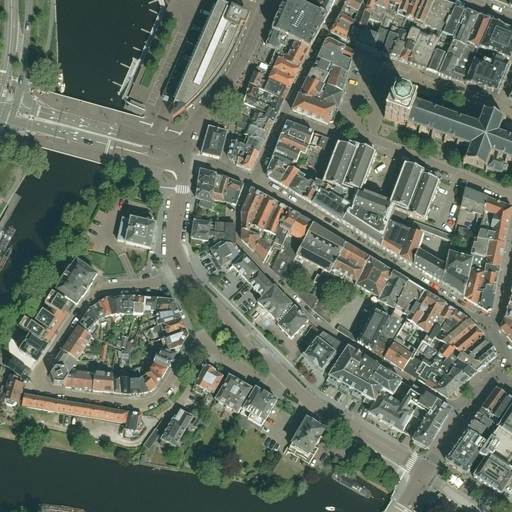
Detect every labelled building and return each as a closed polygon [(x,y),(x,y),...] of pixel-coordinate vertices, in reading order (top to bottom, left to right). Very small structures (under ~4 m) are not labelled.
[(321,28),(327,18),(319,14),(319,15),(287,0),(285,0),(278,16),(274,26),(271,32),(272,32),(284,38),(294,43),(309,50),(310,50),(321,28)] [(287,0),(319,15),(319,14),(325,3),(319,0),(287,0)] [(358,12),(363,3),(361,2),(356,0),(347,0),(344,7),(358,12)] [(354,28),(363,31),(368,20),(374,7),(375,4),(366,0),(361,0),(361,2),(363,3),(358,12),(354,23),(356,24),(354,28)] [(390,4),(391,0),(376,0),(375,4),(374,7),(387,12),(390,4)] [(407,14),(412,0),(402,0),(400,7),(398,11),(407,14)] [(414,22),(423,0),(412,0),(407,14),(406,16),(405,19),(414,22)] [(424,27),(435,0),(423,0),(414,22),(423,26),(424,27)] [(441,34),(449,16),(454,7),(444,3),(435,0),(424,27),(441,34)] [(494,0),(493,2),(508,8),(511,0),(494,0)] [(237,47),(250,16),(231,8),(230,12),(229,12),(228,17),(225,16),(229,8),(218,3),(206,32),(193,27),(168,86),(180,92),(173,107),(174,107),(175,105),(188,111),(186,112),(186,113),(192,108),(195,106),(201,100),(205,96),(207,94),(214,84),(218,79),(222,74),(227,66),(230,61),(234,52),(237,47)] [(325,3),(319,14),(327,18),(332,7),(325,3)] [(343,16),(354,23),(358,12),(344,7),(340,15),(343,16)] [(387,12),(374,7),(368,20),(382,25),(387,12)] [(454,40),(464,16),(466,12),(454,7),(449,16),(441,34),(454,40)] [(396,15),(387,12),(382,25),(380,30),(389,34),(391,28),(396,15)] [(454,40),(452,43),(446,57),(459,62),(464,51),(465,48),(478,17),(476,16),(466,12),(464,16),(454,40)] [(356,24),(354,23),(343,16),(340,15),(339,16),(336,23),(352,32),(354,28),(356,24)] [(405,19),(396,15),(391,28),(395,29),(400,31),(405,19)] [(465,48),(464,51),(476,56),(480,48),(491,23),(478,17),(465,48)] [(414,22),(405,19),(400,31),(409,35),(411,30),(414,22)] [(423,26),(414,22),(411,30),(420,33),(423,26)] [(510,60),(511,54),(511,31),(505,28),(504,28),(492,23),(491,22),(491,23),(480,48),(497,55),(510,60)] [(347,42),(352,32),(336,23),(330,34),(331,35),(332,34),(347,42)] [(420,33),(419,34),(430,39),(431,37),(438,40),(441,34),(424,27),(423,26),(420,33)] [(373,53),(379,38),(377,37),(363,31),(354,28),(352,32),(347,42),(370,52),(373,53)] [(381,56),(390,34),(380,30),(377,37),(379,38),(373,53),(381,56)] [(426,71),(434,51),(438,40),(431,37),(430,39),(419,34),(420,33),(411,30),(409,35),(406,43),(415,47),(408,65),(414,68),(426,71)] [(396,43),(404,46),(406,43),(409,35),(400,31),(398,38),(396,43)] [(278,52),(284,38),(272,32),(266,46),(275,51),(278,52)] [(396,43),(398,38),(390,34),(381,56),(390,59),(396,43)] [(454,40),(441,34),(438,40),(434,51),(446,57),(452,43),(454,40)] [(345,49),(329,41),(326,42),(322,50),(341,58),(345,49)] [(285,61),(300,69),(309,50),(294,43),(287,56),(285,61)] [(398,62),(404,46),(396,43),(390,59),(398,62)] [(408,65),(415,47),(406,43),(404,46),(398,62),(408,65)] [(350,62),(354,54),(345,49),(341,58),(350,62)] [(350,62),(341,58),(322,50),(317,60),(331,67),(332,67),(348,75),(351,63),(350,62)] [(294,81),(300,69),(285,61),(287,56),(278,52),(275,51),(272,57),(274,58),(269,67),(269,68),(270,68),(273,70),(274,70),(294,81)] [(438,76),(446,57),(434,51),(426,71),(438,76)] [(474,61),(476,56),(464,51),(459,62),(456,68),(455,70),(468,75),(474,61)] [(468,75),(464,85),(471,87),(486,91),(496,94),(507,68),(510,61),(497,55),(495,59),(492,58),(490,64),(484,61),(482,64),(474,61),(468,75)] [(456,68),(459,62),(446,57),(438,76),(451,81),(455,70),(456,68)] [(331,67),(317,60),(312,70),(327,76),(331,67)] [(348,75),(332,67),(329,77),(345,84),(348,75)] [(257,68),(254,74),(260,77),(268,80),(273,70),(270,68),(267,73),(257,68)] [(294,81),(274,70),(273,70),(268,80),(289,91),(294,81)] [(323,86),(327,76),(312,70),(307,81),(323,86)] [(464,85),(468,75),(455,70),(451,81),(464,85)] [(255,88),(260,77),(254,74),(250,85),(255,88)] [(263,115),(267,109),(269,110),(275,99),(264,92),(268,80),(260,77),(255,88),(260,90),(254,102),(259,105),(255,111),(243,105),(241,112),(241,116),(239,122),(247,125),(249,126),(256,129),(261,118),(263,115)] [(342,93),(345,84),(329,77),(326,87),(328,88),(342,93)] [(283,103),(289,91),(268,80),(264,92),(275,99),(283,103)] [(325,96),(328,88),(326,87),(323,86),(307,81),(299,96),(313,101),(317,93),(325,96)] [(434,96),(398,82),(392,96),(430,109),(434,96)] [(254,102),(260,90),(255,88),(250,85),(245,98),(254,102)] [(340,100),(342,93),(328,88),(325,96),(317,93),(313,101),(337,111),(340,100)] [(337,111),(313,101),(299,96),(292,112),(327,126),(329,123),(330,124),(332,124),(333,123),(334,121),(337,111)] [(511,125),(511,126),(509,125),(507,124),(502,122),(506,120),(505,119),(501,120),(484,114),(483,111),(481,111),(482,114),(478,127),(467,123),(468,120),(466,119),(465,122),(462,121),(454,118),(455,116),(454,115),(452,118),(442,114),(443,111),(441,110),(440,113),(430,109),(392,96),(389,104),(389,105),(390,106),(389,110),(388,110),(387,110),(384,119),(395,123),(398,124),(406,127),(405,128),(406,130),(409,128),(419,132),(418,135),(420,135),(421,133),(431,136),(430,139),(433,140),(434,137),(444,141),(443,144),(445,144),(446,142),(448,142),(449,143),(453,144),(457,146),(456,148),(458,149),(459,146),(469,150),(468,155),(465,162),(462,163),(463,165),(466,164),(483,170),(485,173),(487,172),(485,169),(501,175),(503,172),(503,171),(506,171),(508,167),(506,165),(507,162),(511,163),(511,125)] [(255,111),(259,105),(254,102),(245,98),(243,105),(255,111)] [(277,115),(284,103),(283,103),(275,99),(269,110),(269,111),(277,115)] [(269,110),(267,109),(263,115),(267,117),(266,119),(272,122),(271,124),(273,125),(277,115),(269,111),(269,110)] [(268,135),(273,125),(271,124),(272,122),(266,119),(267,117),(263,115),(261,118),(256,129),(268,135)] [(245,132),(247,125),(239,122),(237,129),(245,132)] [(297,143),(302,130),(287,124),(281,137),(297,143)] [(268,135),(256,129),(249,126),(244,136),(246,137),(256,142),(256,140),(264,143),(268,135)] [(220,160),(227,133),(208,128),(201,155),(220,160)] [(308,147),(313,134),(302,130),(297,143),(308,147)] [(258,155),(264,143),(256,140),(256,142),(246,137),(244,142),(238,139),(236,142),(234,141),(233,143),(241,146),(249,150),(258,155)] [(311,148),(308,147),(297,143),(281,137),(278,145),(300,154),(300,155),(304,156),(303,157),(307,158),(311,150),(312,148),(311,148)] [(324,150),(328,140),(322,137),(318,148),(324,150)] [(238,159),(241,146),(233,143),(232,143),(228,158),(228,159),(228,161),(229,162),(231,162),(237,164),(238,160),(238,159)] [(390,224),(389,224),(390,220),(406,226),(409,216),(424,222),(439,183),(430,179),(431,175),(404,165),(389,204),(374,198),(361,193),(376,154),(349,144),(347,148),(337,144),(322,183),(335,188),(334,191),(331,197),(349,207),(347,210),(348,211),(346,214),(341,224),(380,249),(390,224)] [(274,157),(271,163),(284,168),(288,169),(290,170),(294,163),(296,164),(300,155),(300,154),(278,145),(274,157)] [(242,169),(249,150),(241,146),(238,159),(238,160),(237,164),(236,167),(242,169)] [(250,172),(258,155),(249,150),(242,169),(250,172)] [(279,185),(285,174),(282,172),(284,168),(271,163),(270,168),(269,168),(267,173),(267,174),(267,176),(267,175),(268,178),(268,180),(274,183),(279,185)] [(295,178),(298,173),(290,170),(288,169),(279,185),(287,190),(295,178)] [(209,180),(210,174),(200,172),(198,185),(212,189),(218,191),(220,183),(209,180)] [(294,195),(295,195),(301,199),(311,180),(299,174),(298,173),(295,178),(302,182),(294,195)] [(227,189),(230,181),(215,176),(210,174),(209,180),(220,183),(218,191),(212,189),(211,200),(233,206),(234,192),(227,189)] [(295,178),(287,190),(294,195),(302,182),(295,178)] [(312,206),(322,185),(311,180),(301,199),(302,199),(303,200),(304,201),(305,200),(311,204),(311,205),(312,206)] [(235,207),(243,187),(230,181),(227,189),(234,192),(233,206),(235,207)] [(211,200),(212,189),(198,185),(195,200),(199,201),(198,203),(203,204),(203,202),(210,204),(211,200)] [(349,207),(331,197),(334,191),(322,185),(312,206),(341,224),(346,214),(348,211),(347,210),(349,207)] [(249,233),(265,198),(251,190),(248,198),(243,209),(244,209),(240,215),(241,216),(241,230),(249,233)] [(483,216),(487,199),(467,194),(465,190),(461,210),(465,211),(473,213),(483,216)] [(261,237),(263,233),(276,204),(273,202),(273,203),(265,198),(249,233),(261,237)] [(506,237),(510,217),(511,217),(511,209),(487,199),(483,216),(484,216),(480,231),(493,234),(490,243),(504,246),(506,237)] [(282,248),(293,232),(281,225),(288,212),(288,211),(287,210),(287,211),(286,210),(286,209),(285,209),(285,210),(280,207),(280,206),(279,206),(277,205),(276,204),(263,233),(266,234),(272,237),(267,246),(262,243),(258,258),(263,264),(275,244),(282,248)] [(293,232),(299,218),(288,212),(281,225),(293,232)] [(6,213),(0,224),(0,243),(15,218),(6,213)] [(477,230),(480,231),(484,216),(483,216),(473,213),(472,215),(479,217),(474,232),(476,233),(477,232),(477,230)] [(303,242),(312,225),(299,218),(293,232),(282,248),(275,263),(271,271),(283,282),(289,270),(303,242)] [(153,236),(155,227),(156,226),(154,225),(154,226),(132,221),(132,220),(130,220),(130,222),(122,220),(121,226),(117,242),(125,244),(125,245),(126,246),(126,245),(149,250),(149,251),(150,251),(150,250),(150,249),(152,241),(153,236)] [(215,230),(215,227),(211,227),(211,224),(194,222),(193,231),(215,233),(216,231),(215,230)] [(453,237),(423,226),(413,222),(412,227),(451,242),(451,243),(453,237)] [(235,245),(234,226),(215,223),(215,227),(215,230),(216,231),(215,233),(225,234),(224,244),(235,246),(235,245)] [(398,259),(410,232),(406,231),(400,228),(390,224),(380,249),(393,257),(394,256),(396,258),(398,259)] [(332,270),(346,246),(345,245),(343,244),(334,238),(332,237),(325,233),(326,233),(324,232),(314,227),(315,226),(312,225),(303,242),(289,270),(289,271),(299,277),(303,269),(300,267),(301,265),(321,275),(319,278),(317,276),(313,284),(322,289),(332,270)] [(468,230),(459,228),(457,238),(466,240),(468,230)] [(261,237),(249,233),(241,230),(241,241),(253,253),(253,252),(261,237)] [(476,233),(475,240),(489,243),(490,243),(493,234),(480,231),(477,230),(477,232),(476,233)] [(224,244),(225,234),(215,233),(193,231),(191,241),(193,245),(200,246),(202,242),(208,243),(209,238),(214,239),(213,243),(219,244),(224,244)] [(419,251),(423,237),(410,232),(398,259),(413,269),(419,251)] [(266,234),(263,233),(261,237),(253,252),(258,258),(262,243),(266,234)] [(485,258),(489,243),(475,240),(471,255),(485,258)] [(499,270),(504,246),(490,243),(489,243),(485,258),(484,267),(499,270)] [(243,258),(238,251),(236,248),(235,245),(235,246),(224,244),(219,244),(220,245),(231,263),(229,264),(232,268),(243,258)] [(231,263),(220,245),(210,251),(221,269),(226,266),(229,271),(232,268),(229,264),(231,263)] [(356,284),(369,260),(346,246),(332,270),(333,271),(332,273),(333,273),(331,277),(342,283),(345,278),(356,284)] [(440,285),(445,268),(430,258),(424,255),(421,253),(421,251),(419,251),(413,269),(414,269),(419,272),(424,275),(425,276),(425,275),(428,278),(429,279),(429,278),(439,284),(439,285),(440,285)] [(466,281),(471,260),(470,259),(459,257),(448,253),(445,268),(440,285),(463,299),(468,281),(466,281)] [(480,286),(482,274),(484,267),(485,258),(471,255),(470,259),(471,260),(466,281),(468,281),(463,299),(477,308),(480,286)] [(258,274),(243,258),(232,268),(247,284),(258,274)] [(379,299),(392,274),(390,273),(388,272),(388,271),(386,271),(383,269),(384,268),(378,265),(369,260),(356,284),(355,286),(365,292),(364,292),(365,292),(365,293),(365,292),(366,293),(369,294),(369,295),(369,294),(370,294),(379,299)] [(92,284),(97,276),(96,275),(77,263),(78,263),(76,262),(75,263),(71,270),(70,269),(60,284),(61,284),(57,291),(56,292),(77,306),(82,298),(83,298),(92,284)] [(497,278),(499,270),(484,267),(482,274),(497,278)] [(273,289),(258,274),(247,284),(262,300),(273,289)] [(393,310),(407,283),(392,274),(379,299),(375,307),(391,316),(393,310)] [(495,289),(496,281),(497,278),(482,274),(480,286),(495,289)] [(417,304),(423,293),(410,285),(407,283),(393,310),(391,316),(390,319),(382,336),(392,342),(393,343),(395,339),(403,326),(408,318),(404,315),(412,301),(417,304)] [(490,313),(495,290),(495,289),(480,286),(477,308),(478,308),(488,314),(488,313),(489,313),(490,313)] [(294,309),(284,299),(273,289),(262,300),(259,303),(257,304),(268,314),(275,321),(274,321),(278,325),(294,309)] [(426,337),(428,334),(445,306),(435,301),(433,299),(432,298),(432,299),(423,293),(417,304),(412,301),(404,315),(408,318),(403,326),(410,330),(412,328),(426,337)] [(69,305),(53,294),(45,305),(49,308),(45,314),(43,312),(35,324),(37,325),(36,327),(25,320),(19,329),(30,336),(31,336),(48,347),(69,314),(64,311),(69,305)] [(308,304),(307,306),(311,310),(317,298),(312,296),(308,304)] [(124,316),(123,298),(107,300),(109,308),(111,317),(111,318),(124,316)] [(134,298),(125,298),(123,298),(124,316),(133,316),(134,298)] [(143,316),(145,299),(134,298),(133,316),(140,316),(139,320),(142,321),(143,316)] [(150,313),(152,300),(145,299),(143,316),(145,316),(146,313),(150,313)] [(111,317),(109,308),(107,300),(99,304),(104,320),(111,317)] [(178,312),(174,302),(158,301),(156,317),(157,320),(164,318),(163,316),(178,312)] [(100,326),(106,324),(104,320),(99,304),(91,309),(93,311),(98,322),(100,326)] [(441,331),(454,313),(453,312),(454,312),(453,312),(452,310),(447,308),(445,307),(445,306),(428,334),(435,338),(440,331),(441,331)] [(332,322),(315,307),(312,311),(329,325),(332,322)] [(98,322),(93,311),(91,309),(86,317),(94,326),(95,327),(98,322)] [(300,336),(304,332),(301,329),(303,328),(307,324),(308,323),(294,309),(278,325),(277,326),(291,340),(292,339),(293,338),(298,333),(300,336)] [(382,336),(390,319),(373,311),(357,344),(373,353),(382,336)] [(181,320),(178,312),(163,316),(164,318),(157,320),(157,321),(154,322),(155,327),(157,326),(157,328),(181,320)] [(439,341),(458,325),(464,319),(462,317),(454,313),(441,331),(440,331),(435,338),(439,341)] [(94,326),(86,317),(80,325),(82,327),(85,331),(86,331),(88,334),(94,326)] [(464,337),(474,327),(464,319),(458,325),(439,341),(441,342),(451,348),(453,346),(464,337)] [(186,331),(181,320),(157,328),(154,329),(155,333),(161,331),(164,340),(186,331)] [(511,324),(511,323),(503,321),(500,330),(511,344),(511,324)] [(92,339),(78,327),(73,336),(87,346),(92,339)] [(311,342),(319,332),(313,327),(305,337),(311,342)] [(358,339),(339,327),(336,331),(356,343),(358,339)] [(467,351),(483,337),(482,336),(475,328),(474,327),(464,337),(453,346),(457,351),(460,355),(461,356),(462,355),(467,351)] [(186,331),(164,340),(161,342),(165,351),(169,352),(170,352),(171,352),(181,348),(188,337),(186,331)] [(344,347),(323,334),(317,340),(314,345),(312,343),(306,350),(308,351),(305,356),(321,371),(335,354),(337,356),(344,347)] [(440,354),(445,348),(437,343),(439,341),(435,338),(428,334),(426,337),(419,350),(418,352),(423,356),(426,358),(423,363),(429,367),(436,358),(437,359),(440,354)] [(20,352),(37,363),(48,347),(31,336),(30,336),(20,352)] [(87,346),(73,336),(67,343),(82,354),(87,346)] [(373,353),(383,360),(394,343),(393,343),(392,342),(382,336),(373,353)] [(124,349),(128,339),(121,337),(120,348),(124,349)] [(474,359),(490,346),(483,337),(467,351),(471,356),(474,359)] [(403,343),(395,339),(393,343),(394,343),(383,360),(403,372),(410,360),(412,361),(418,352),(407,346),(406,349),(402,346),(403,343)] [(82,354),(67,343),(62,351),(77,361),(82,354)] [(495,358),(496,354),(490,346),(474,359),(473,360),(483,369),(495,358)] [(352,376),(364,359),(347,348),(326,383),(335,388),(337,383),(341,385),(338,389),(340,390),(343,385),(341,384),(348,374),(352,376)] [(443,363),(449,356),(453,351),(451,349),(449,350),(445,348),(440,354),(437,359),(443,363)] [(150,354),(153,355),(157,357),(172,363),(177,355),(170,353),(170,352),(169,352),(165,351),(160,350),(152,350),(150,354)] [(77,361),(62,351),(53,366),(55,367),(66,367),(70,377),(76,378),(76,373),(77,371),(73,368),(77,361)] [(168,370),(172,363),(157,357),(153,355),(151,361),(150,362),(154,365),(155,365),(168,370)] [(483,369),(473,360),(474,359),(471,356),(467,359),(462,355),(461,356),(460,355),(457,360),(458,361),(477,374),(483,369)] [(454,359),(449,356),(443,363),(451,369),(468,382),(477,374),(458,361),(454,359)] [(10,358),(4,366),(20,377),(19,378),(25,382),(26,381),(31,372),(27,369),(10,358)] [(461,388),(468,382),(451,369),(443,363),(437,359),(436,358),(429,367),(434,371),(444,377),(444,378),(445,376),(461,388)] [(363,397),(380,369),(364,359),(352,376),(348,374),(341,384),(343,385),(340,390),(347,394),(350,389),(354,392),(351,397),(360,401),(362,396),(363,397)] [(418,382),(426,370),(427,371),(429,367),(423,363),(421,366),(412,361),(410,360),(403,372),(418,382)] [(162,379),(168,370),(155,365),(150,371),(162,379)] [(76,378),(70,377),(66,367),(55,367),(48,375),(50,378),(52,382),(53,385),(63,387),(63,388),(74,389),(76,378)] [(425,386),(434,371),(429,367),(427,371),(426,370),(418,382),(419,383),(425,386)] [(213,396),(222,379),(214,374),(205,368),(192,391),(200,396),(204,390),(213,396)] [(395,393),(401,382),(380,369),(363,397),(364,398),(362,402),(371,408),(380,393),(382,389),(393,396),(395,393)] [(162,379),(150,371),(146,376),(157,388),(162,379)] [(434,392),(444,377),(434,371),(425,386),(434,392)] [(83,391),(86,374),(76,373),(76,378),(74,389),(83,391)] [(93,392),(95,376),(86,374),(83,391),(93,392)] [(103,393),(105,375),(95,374),(95,376),(93,392),(103,393)] [(113,394),(113,379),(113,376),(105,375),(103,393),(113,394)] [(157,388),(146,376),(142,379),(145,386),(149,394),(157,388)] [(446,400),(461,388),(445,376),(444,378),(444,377),(434,392),(446,400)] [(16,403),(18,404),(23,385),(16,383),(17,379),(10,377),(8,385),(6,389),(3,388),(0,397),(4,399),(3,400),(5,400),(6,405),(8,405),(13,406),(16,403)] [(240,409),(251,390),(228,377),(214,402),(236,415),(240,418),(242,415),(240,414),(242,411),(240,409)] [(121,395),(119,380),(113,379),(113,394),(121,395)] [(145,386),(142,379),(138,381),(140,396),(141,396),(149,394),(145,386)] [(130,396),(130,382),(130,380),(123,380),(119,380),(121,395),(130,396)] [(138,381),(130,382),(130,396),(133,396),(140,396),(138,381)] [(417,408),(425,394),(413,387),(411,389),(401,382),(395,393),(403,398),(404,398),(405,399),(402,405),(389,427),(401,434),(412,416),(417,408)] [(264,422),(275,403),(276,403),(277,402),(269,397),(264,394),(263,394),(255,389),(254,390),(243,409),(242,411),(250,415),(247,420),(251,423),(260,428),(263,423),(264,423),(265,422),(264,422)] [(403,398),(395,393),(393,396),(382,389),(380,393),(402,405),(405,399),(404,398),(403,398)] [(491,417),(505,396),(504,396),(499,392),(495,390),(481,410),(491,417)] [(371,408),(368,414),(389,427),(402,405),(380,393),(371,408)] [(451,411),(445,408),(437,402),(425,394),(417,408),(412,416),(423,423),(420,428),(436,437),(451,411)] [(34,410),(36,398),(24,396),(22,408),(34,410)] [(506,416),(511,406),(511,401),(505,396),(491,417),(494,418),(501,423),(506,416)] [(45,412),(47,400),(36,398),(34,410),(45,412)] [(57,414),(59,402),(47,400),(45,412),(57,414)] [(68,415),(70,404),(59,402),(57,414),(67,415),(68,415)] [(80,417),(82,406),(70,404),(68,415),(80,417)] [(92,419),(94,408),(82,406),(80,417),(92,419)] [(511,478),(511,406),(506,416),(501,423),(494,433),(479,456),(478,456),(485,460),(473,477),(501,496),(511,478),(511,479),(511,478)] [(103,421),(105,409),(94,408),(92,419),(103,421)] [(115,423),(117,411),(105,409),(103,421),(115,423)] [(494,418),(491,417),(481,410),(477,415),(490,423),(494,418)] [(127,425),(128,413),(117,411),(115,423),(127,425)] [(175,449),(186,429),(191,419),(180,412),(176,419),(174,417),(160,442),(162,442),(159,447),(171,453),(173,448),(175,449)] [(142,429),(143,423),(141,422),(142,416),(128,413),(127,425),(126,431),(139,433),(140,428),(142,429)] [(490,423),(477,415),(473,422),(485,430),(490,423)] [(198,430),(203,422),(197,418),(192,426),(198,430)] [(479,456),(494,433),(501,423),(494,418),(490,423),(485,430),(479,440),(466,432),(445,461),(465,475),(478,456),(479,456)] [(299,466),(302,462),(308,466),(318,450),(314,447),(315,447),(319,439),(323,438),(325,434),(324,430),(317,426),(306,420),(290,448),(288,446),(283,455),(285,457),(287,453),(293,457),(292,457),(297,459),(295,463),(299,466)] [(479,440),(485,430),(473,422),(472,422),(470,425),(468,428),(466,431),(465,431),(466,432),(479,440)] [(149,451),(161,432),(155,428),(143,447),(149,451)] [(436,437),(420,428),(412,441),(428,450),(436,437)] [(378,510),(383,502),(340,476),(335,485),(378,510)] [(68,511),(69,506),(29,502),(28,511),(68,511)]
